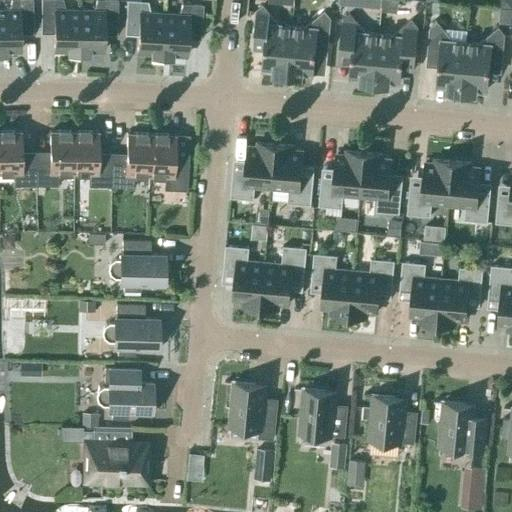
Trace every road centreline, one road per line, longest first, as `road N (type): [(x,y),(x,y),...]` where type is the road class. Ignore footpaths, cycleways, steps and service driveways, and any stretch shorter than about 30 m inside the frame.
road 1 (residential): [(511,369),(198,341)]
road 2 (residential): [(511,128),(222,100)]
road 3 (residential): [(198,341),(222,100)]
road 4 (residential): [(222,100),(0,97)]
